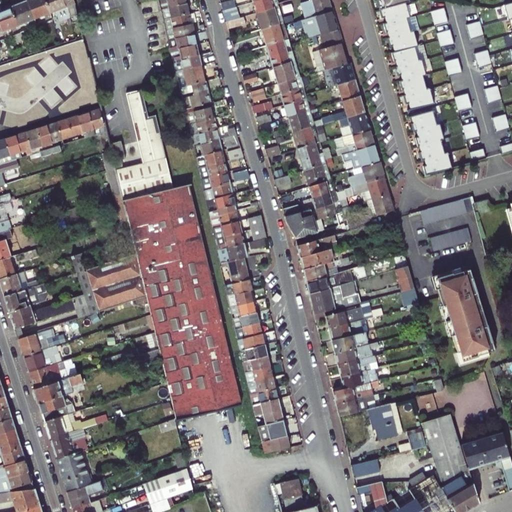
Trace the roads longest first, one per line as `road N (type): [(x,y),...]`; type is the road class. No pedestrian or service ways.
road 1 (residential): [(209,0),(342,511)]
road 2 (residential): [(361,0),(407,166),(421,187)]
road 3 (residential): [(56,511),(0,335)]
